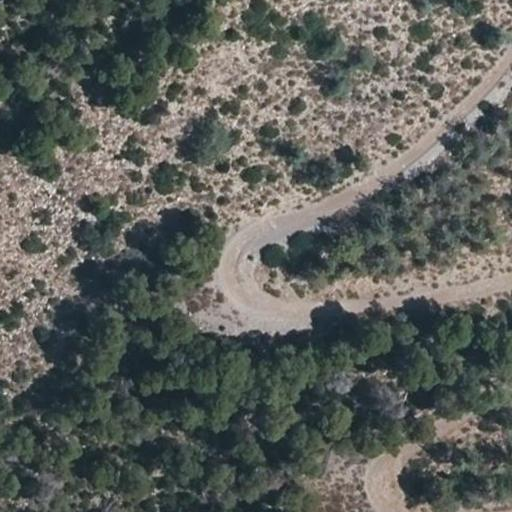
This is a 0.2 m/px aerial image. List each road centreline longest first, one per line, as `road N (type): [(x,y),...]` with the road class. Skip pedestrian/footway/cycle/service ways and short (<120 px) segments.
road 1 (track): [(511,276),(281,317),(249,299),(231,266),(251,238),(407,163),(511,56)]
road 2 (track): [(410,511),(386,504),(384,466),(511,381)]
